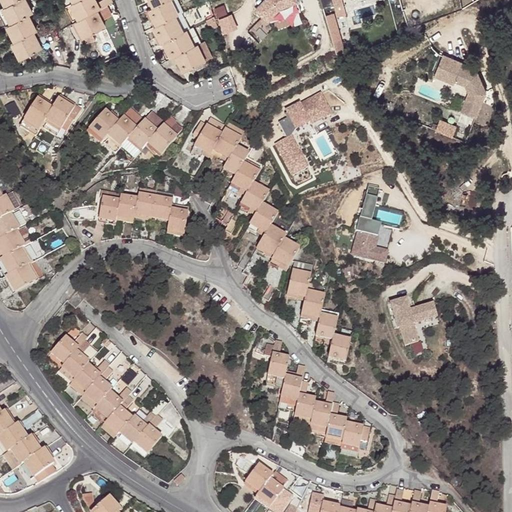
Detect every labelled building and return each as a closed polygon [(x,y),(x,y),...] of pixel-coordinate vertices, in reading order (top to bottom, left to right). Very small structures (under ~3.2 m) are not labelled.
[(4,0),(7,5),(4,7),(12,23),(9,24),(17,40),(13,42),(22,58),(43,47),(34,31),(37,30),(29,14),(32,12),(26,0),(4,0)] [(73,0),(74,1),(71,3),(80,19),(76,21),(84,37),(105,26),(97,11),(112,3),(110,0),(98,0),(96,1),(95,0),(73,0)] [(151,0),(155,6),(150,9),(158,24),(155,26),(163,42),(165,41),(174,57),(177,55),(185,70),(205,60),(197,44),(194,46),(186,30),(183,32),(175,15),(178,14),(171,0),(151,0)] [(265,0),(256,10),(268,22),(282,8),(298,2),(297,0),(265,0)] [(332,0),(335,9),(344,7),(341,0),(332,0)] [(66,6),(74,22),(76,21),(80,19),(71,3),(66,6)] [(225,4),(216,7),(221,17),(229,14),(225,4)] [(0,14),(6,26),(9,24),(12,23),(4,7),(0,8),(0,14)] [(213,29),(217,27),(214,16),(206,20),(208,25),(210,24),(213,29)] [(79,40),(84,37),(76,21),(74,22),(70,24),(71,30),(73,34),(75,36),(79,40)] [(340,51),(348,49),(340,26),(333,28),(340,51)] [(207,40),(197,44),(205,60),(215,55),(207,40)] [(466,66),(442,57),(434,78),(454,86),(455,83),(466,87),(469,94),(466,101),(481,107),(486,93),(476,74),(470,71),(465,69),(466,66)] [(299,104),(286,111),(287,113),(290,117),(287,119),(279,123),(287,139),(291,137),(296,129),(309,123),(329,112),(320,94),(300,105),(299,104)] [(60,96),(58,99),(67,105),(69,102),(60,96)] [(38,98),(37,100),(45,106),(47,103),(38,98)] [(45,106),(37,100),(25,120),(40,129),(41,127),(46,120),(61,129),(67,132),(73,121),(74,122),(81,110),(69,102),(67,105),(58,99),(53,107),(47,103),(45,106)] [(481,107),(466,101),(462,113),(477,118),(481,107)] [(130,109),(122,118),(131,125),(133,123),(138,128),(144,121),(130,109)] [(131,125),(122,118),(119,121),(114,116),(112,118),(104,111),(89,129),(103,141),(107,135),(121,147),(129,138),(142,151),(148,143),(162,155),(177,138),(169,131),(171,127),(166,122),(163,125),(157,133),(150,126),(153,123),(147,118),(144,121),(138,128),(133,123),(131,125)] [(329,112),(309,123),(311,126),(331,115),(329,112)] [(151,113),(147,118),(153,123),(150,126),(157,133),(163,125),(151,113)] [(169,131),(177,138),(183,130),(169,118),(166,122),(171,127),(169,131)] [(444,118),(440,129),(458,135),(463,124),(444,118)] [(211,119),(206,127),(221,135),(224,130),(226,127),(211,119)] [(40,129),(25,120),(20,127),(36,137),(40,129)] [(46,120),(41,127),(56,137),(61,129),(46,120)] [(221,135),(206,127),(200,123),(195,132),(201,136),(195,147),(204,152),(202,155),(208,158),(213,150),(222,155),(221,158),(227,161),(223,168),(229,172),(236,176),(232,183),(241,188),(239,191),(245,195),(241,203),(250,209),(248,211),(255,215),(250,225),(259,230),(258,232),(264,236),(257,247),(267,252),(265,255),(272,258),(271,260),(281,265),(279,268),(286,271),(298,249),(283,240),(285,237),(269,228),(277,214),(262,205),(268,193),(252,184),(258,172),(243,164),(248,155),(236,147),(240,140),(224,130),(221,135)] [(226,127),(224,130),(240,140),(244,133),(228,123),(226,127)] [(296,147),(291,137),(287,139),(275,145),(281,155),(296,147)] [(305,165),(296,147),(281,155),(290,173),(305,165)] [(305,165),(290,173),(292,176),(307,168),(305,165)] [(236,176),(229,172),(225,179),(232,183),(236,176)] [(114,187),(121,188),(123,182),(115,180),(114,187)] [(213,187),(206,183),(199,196),(205,199),(203,201),(210,205),(218,192),(211,188),(213,187)] [(241,188),(232,183),(230,186),(239,191),(241,188)] [(120,194),(120,195),(137,198),(138,194),(139,192),(121,188),(120,194)] [(139,192),(138,194),(156,197),(157,191),(139,188),(139,192)] [(382,192),(368,188),(366,196),(380,200),(382,192)] [(104,191),(102,198),(119,201),(120,195),(120,194),(104,191)] [(11,192),(5,196),(14,211),(20,207),(11,192)] [(119,201),(102,198),(98,220),(115,223),(116,218),(133,221),(134,216),(169,223),(167,232),(184,235),(188,213),(171,210),(172,204),(173,200),(156,197),(138,194),(137,198),(120,195),(119,201)] [(0,251),(4,258),(0,260),(9,275),(6,277),(15,293),(35,281),(26,266),(29,264),(20,249),(24,246),(15,231),(18,229),(9,214),(14,211),(5,196),(1,198),(0,195),(0,251)] [(380,200),(366,196),(360,219),(356,218),(352,231),(358,232),(361,233),(355,255),(384,263),(392,231),(383,228),(384,225),(374,223),(380,200)] [(239,206),(248,211),(250,209),(241,203),(239,206)] [(171,210),(188,213),(189,208),(172,204),(171,210)] [(235,213),(228,209),(221,222),(228,226),(224,231),(231,234),(238,221),(232,218),(235,213)] [(387,211),(385,219),(402,225),(404,217),(387,211)] [(21,228),(18,229),(15,231),(24,246),(30,243),(21,228)] [(355,255),(361,233),(358,232),(352,255),(355,255)] [(251,257),(245,254),(238,266),(244,269),(242,273),(248,277),(256,264),(249,261),(251,257)] [(0,260),(0,267),(6,277),(9,275),(0,260)] [(301,263),(299,273),(310,276),(312,266),(301,263)] [(310,276),(299,273),(292,272),(288,294),(298,296),(297,300),(304,301),(301,315),(311,317),(311,320),(318,322),(315,336),(325,339),(324,342),(331,343),(328,358),(338,360),(337,364),(344,365),(350,340),(333,336),(337,319),(320,314),(324,296),(307,292),(310,276)] [(12,295),(15,293),(6,277),(3,279),(12,295)] [(276,289),(269,285),(262,297),(268,301),(276,289)] [(74,307),(83,298),(76,291),(67,301),(74,307)] [(410,313),(410,310),(406,298),(390,303),(398,329),(400,328),(405,346),(418,343),(413,325),(429,320),(425,306),(413,309),(414,312),(410,313)] [(433,303),(425,306),(429,320),(438,318),(433,303)] [(64,365),(62,368),(75,379),(73,381),(86,392),(85,395),(97,406),(95,408),(108,419),(105,424),(118,435),(119,433),(132,444),(134,442),(148,454),(162,437),(154,430),(162,420),(157,416),(155,417),(150,413),(142,423),(134,416),(132,418),(125,412),(133,402),(128,397),(131,393),(125,389),(117,398),(109,392),(112,389),(104,382),(112,373),(107,368),(109,366),(104,362),(95,371),(87,364),(89,362),(81,355),(89,345),(84,341),(87,338),(82,333),(73,344),(65,336),(51,353),(64,365)] [(275,341),(274,347),(271,357),(267,376),(276,378),(284,380),(282,387),(280,398),(297,402),(295,408),(293,416),(311,420),(310,424),(326,428),(325,434),(324,437),(341,441),(340,445),(358,449),(360,440),(366,442),(369,428),(345,423),(346,419),(336,417),(339,404),(332,403),(334,394),(328,393),(325,405),(315,403),(315,399),(305,397),(308,383),(301,381),(304,367),(297,366),(294,378),(285,376),(289,358),(279,356),(281,343),(275,341)] [(271,357),(274,347),(266,345),(264,356),(271,357)] [(87,354),(95,359),(100,351),(92,346),(87,354)] [(75,379),(62,368),(58,373),(71,384),(73,381),(75,379)] [(284,380),(276,378),(274,386),(282,387),(284,380)] [(73,381),(71,384),(70,386),(83,397),(85,395),(86,392),(73,381)] [(85,395),(83,397),(80,400),(93,411),(95,408),(97,406),(85,395)] [(297,402),(280,398),(279,404),(295,408),(297,402)] [(91,414),(104,425),(105,424),(108,419),(95,408),(93,411),(91,414)] [(0,440),(8,452),(11,450),(21,464),(24,462),(34,478),(53,465),(47,455),(49,454),(45,447),(42,450),(38,444),(36,446),(30,437),(27,439),(21,430),(23,429),(19,423),(16,425),(11,419),(9,421),(3,412),(0,414),(0,413),(0,440)] [(311,420),(293,416),(292,422),(309,426),(310,424),(311,420)] [(114,439),(118,435),(105,424),(104,425),(101,428),(114,439)] [(310,424),(309,426),(308,430),(325,434),(326,428),(310,424)] [(323,443),(340,447),(340,445),(341,441),(324,437),(323,443)] [(356,455),(358,449),(340,445),(340,447),(339,450),(356,455)] [(11,450),(8,452),(2,456),(12,471),(21,464),(11,450)] [(273,475),(259,465),(245,483),(259,493),(256,497),(276,511),(278,511),(291,496),(270,479),(273,475)] [(185,479),(181,475),(175,481),(178,485),(185,479)] [(439,493),(431,492),(428,507),(418,505),(421,492),(414,491),(410,507),(401,505),(403,491),(397,490),(395,496),(388,495),(385,508),(375,505),(376,501),(369,500),(366,511),(364,511),(356,510),(355,511),(352,511),(338,509),(339,507),(322,503),(320,511),(445,511),(447,507),(436,505),(439,493)] [(120,511),(108,498),(92,511),(120,511)]
